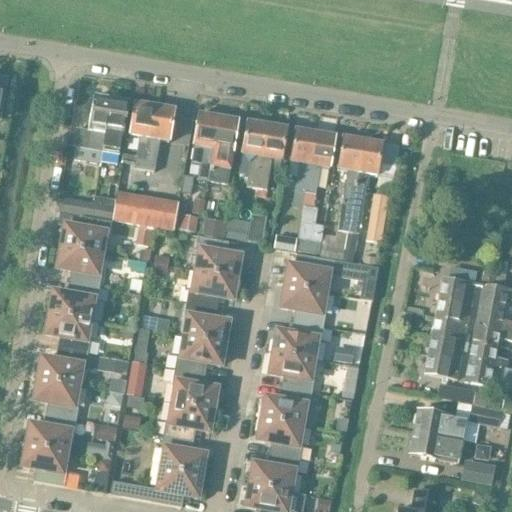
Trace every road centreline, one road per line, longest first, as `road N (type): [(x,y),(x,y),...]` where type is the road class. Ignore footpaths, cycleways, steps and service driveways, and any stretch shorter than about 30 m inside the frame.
road 1 (residential): [(0,459),(64,53)]
road 2 (residential): [(357,508),(433,116)]
road 3 (residential): [(64,53),(433,116)]
road 4 (residential): [(215,511),(261,261)]
